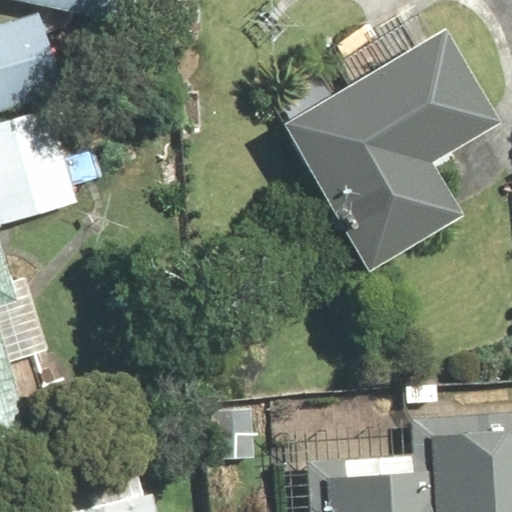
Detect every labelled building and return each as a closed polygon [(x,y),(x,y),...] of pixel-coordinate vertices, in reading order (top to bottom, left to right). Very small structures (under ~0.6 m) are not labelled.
[(0,0),(135,14),(136,0),(0,0)] [(444,33),(426,3),(373,35),(367,26),(330,49),(354,88),(282,133),(373,282),(475,219),(445,171),(511,130),(511,116),(456,26),(444,33)] [(47,11),(0,26),(0,110),(72,87),(47,11)] [(3,229),(86,200),(82,188),(108,179),(97,149),(71,158),(53,106),(0,125),(0,437),(35,425),(14,364),(62,347),(36,272),(20,278),(3,229)] [(511,511),(511,413),(444,411),(443,458),(308,457),(307,511),(451,511),(452,509),(474,510),(474,511),(511,511)] [(46,511),(165,511),(156,478),(45,507),(46,511)]
